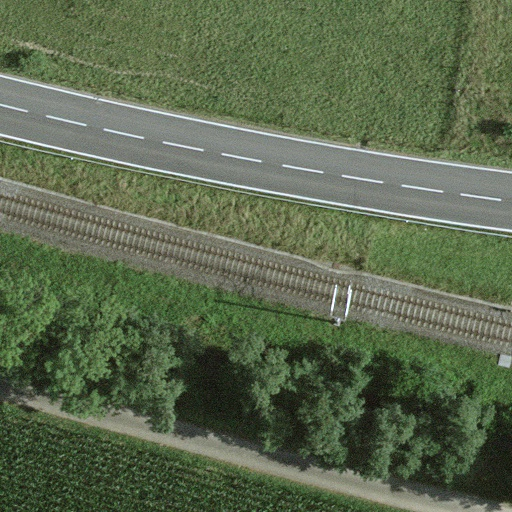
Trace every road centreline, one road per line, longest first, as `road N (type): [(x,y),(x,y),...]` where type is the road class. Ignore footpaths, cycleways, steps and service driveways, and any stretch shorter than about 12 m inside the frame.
road 1 (primary): [(0,104),(321,172),(511,200)]
road 2 (track): [(0,389),(480,511)]
